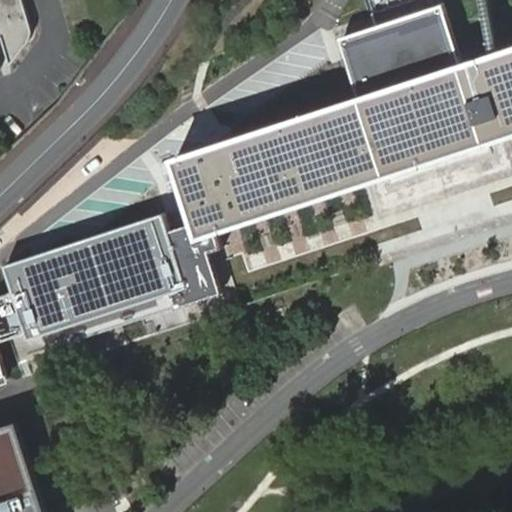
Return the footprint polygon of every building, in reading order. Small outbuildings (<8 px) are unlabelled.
[(486,0),(498,51),(508,48),(497,0),(486,0)] [(176,158),(197,222),(216,230),(389,174),(390,176),(443,158),(489,143),(488,141),(511,132),(511,46),(508,48),(498,51),(465,62),(446,2),(341,38),(361,96),(176,158)] [(222,248),(216,230),(197,222),(173,230),(166,211),(7,264),(15,290),(0,295),(0,376),(10,373),(0,343),(0,341),(29,331),(31,339),(172,291),(177,308),(222,292),(209,252),(222,248)] [(0,511),(44,511),(16,424),(0,429),(0,511)] [(138,479),(111,448),(92,464),(119,495),(129,487),(138,479)]
